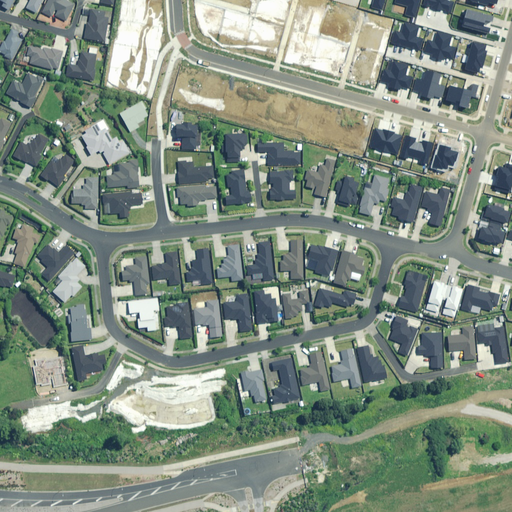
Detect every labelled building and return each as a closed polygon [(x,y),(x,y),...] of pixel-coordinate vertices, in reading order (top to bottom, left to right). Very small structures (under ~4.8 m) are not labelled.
[(14,0),(0,0),(0,1),(4,3),(2,7),(8,11),(14,0)] [(42,0),(29,0),(26,9),(36,14),(42,0)] [(51,19),(55,11),(58,12),(55,18),(66,23),(75,5),(64,0),(47,0),(41,14),(51,19)] [(372,0),(370,8),(381,11),(383,0),(372,0)] [(414,18),(418,0),(394,0),(394,3),(407,7),(404,16),(414,18)] [(430,9),(436,10),(439,0),(423,0),(422,6),(428,8),(429,6),(431,7),(430,9)] [(444,12),(450,14),(453,3),(446,1),(446,0),(439,0),(436,10),(441,12),(442,10),(444,11),(444,12)] [(104,13),(91,10),(89,23),(87,23),(84,41),(108,46),(109,39),(104,38),(108,19),(103,18),(104,13)] [(492,17),(465,10),(460,27),(487,35),(488,31),(480,28),(482,21),(490,23),(492,17)] [(404,47),(410,25),(403,23),(400,33),(394,31),(390,43),(404,47)] [(410,25),(404,47),(419,51),(422,39),(415,37),(418,27),(410,25)] [(10,29),(0,48),(0,53),(5,56),(4,58),(12,61),(22,41),(15,37),(17,32),(10,29)] [(431,58),(436,60),(443,34),(436,32),(433,42),(427,40),(424,52),(432,54),(431,58)] [(443,34),(436,60),(442,62),(443,58),(452,60),(455,49),(448,47),(451,36),(443,34)] [(484,47),(470,43),(466,56),(483,60),(485,52),(482,52),(484,47)] [(42,50),(29,47),(27,56),(31,57),(29,65),(52,70),(52,68),(58,70),(62,52),(43,48),(42,50)] [(96,55),(81,53),(78,67),(68,65),(66,77),(93,82),(95,71),(93,70),(96,55)] [(462,71),(476,75),(478,69),(480,70),(483,60),(466,56),(462,71)] [(387,88),(393,89),(400,64),(392,62),(390,71),(383,70),(380,82),(388,84),(387,88)] [(400,64),(393,89),(399,91),(400,87),(408,90),(412,78),(405,76),(407,66),(400,64)] [(419,97),(425,99),(432,73),(424,71),(422,81),(415,79),(412,91),(420,93),(419,97)] [(36,77),(28,73),(23,83),(13,79),(6,95),(14,99),(13,100),(31,109),(37,98),(35,97),(43,80),(36,76),(36,77)] [(432,73),(425,99),(431,100),(432,97),(440,99),(444,87),(437,85),(439,75),(432,73)] [(460,91),(457,103),(456,107),(465,110),(468,98),(473,99),(476,87),(470,85),(468,92),(461,90),(460,91)] [(460,91),(448,87),(444,101),(452,104),(452,102),(457,103),(460,91)] [(139,128),(137,125),(144,121),(143,119),(147,116),(144,110),(146,109),(142,102),(119,114),(130,133),(139,128)] [(0,149),(10,124),(1,120),(0,121),(0,149)] [(107,128),(103,121),(84,131),(86,134),(81,137),(87,147),(86,147),(90,156),(98,152),(100,154),(102,153),(109,165),(130,154),(122,140),(119,142),(116,138),(112,140),(105,128),(107,128)] [(183,124),(176,123),(176,135),(183,136),(182,148),(197,149),(198,124),(192,124),(192,122),(183,122),(183,124)] [(384,150),(390,130),(384,128),(383,130),(375,128),(370,147),(384,150)] [(396,131),(390,130),(384,150),(384,151),(398,154),(403,136),(395,133),(396,131)] [(246,133),(226,133),(226,144),(223,144),(223,151),(227,151),(227,162),(240,161),(240,149),(243,149),(243,146),(246,145),(246,133)] [(11,158),(26,166),(25,168),(31,171),(33,167),(36,168),(41,161),(38,159),(48,140),(38,135),(36,139),(34,138),(31,145),(29,143),(27,146),(20,142),(11,158)] [(415,158),(419,142),(416,141),(417,138),(407,135),(400,157),(408,159),(409,156),(415,158)] [(422,143),(419,142),(415,158),(421,159),(420,162),(428,164),(434,143),(423,140),(422,143)] [(284,143),(258,142),(258,152),(268,152),(268,164),(301,165),(301,152),(294,152),(294,151),(284,151),(284,143)] [(437,154),(434,166),(448,170),(449,164),(456,166),(460,152),(452,150),(453,147),(442,144),(439,155),(437,154)] [(75,162),(65,156),(62,161),(59,160),(56,165),(51,162),(41,177),(58,188),(75,162)] [(335,162),(327,159),(325,167),(321,165),(318,174),(309,171),(305,187),(316,190),(314,195),(325,198),(335,162)] [(138,173),(137,160),(130,161),(130,163),(119,164),(119,173),(113,173),(113,176),(106,177),(107,188),(127,187),(127,189),(139,188),(137,173),(138,173)] [(192,168),(192,162),(186,163),(186,161),(179,161),(179,172),(178,172),(178,183),(209,181),(208,178),(214,177),(213,167),(192,168)] [(495,188),(509,192),(511,187),(511,164),(506,163),(505,166),(500,164),(497,174),(499,174),(495,188)] [(226,196),(227,204),(238,203),(238,204),(245,203),(245,202),(252,202),(251,194),(249,194),(249,190),(247,191),(244,169),(232,171),(232,174),(227,175),(228,187),(231,186),(232,195),(226,196)] [(270,182),(273,183),(273,186),(273,190),(270,190),(270,199),(296,199),(296,189),(291,189),(291,180),(293,180),(293,171),(271,171),(270,182)] [(338,195),(337,199),(340,200),(339,202),(351,204),(353,195),(355,195),(358,183),(352,182),(353,178),(345,176),(343,184),(338,183),(335,195),(338,195)] [(389,180),(374,176),(371,189),(366,188),(365,188),(358,213),(370,216),(374,204),(378,205),(379,201),(386,203),(389,191),(386,190),(389,180)] [(98,179),(86,178),(85,185),(83,185),(83,191),(73,190),(72,204),(85,205),(84,209),(97,210),(98,179)] [(494,182),(488,179),(485,186),(491,189),(494,182)] [(405,200),(394,196),(391,206),(395,207),(393,214),(400,216),(400,218),(413,222),(423,187),(412,184),(410,192),(407,192),(405,200)] [(216,187),(206,188),(206,186),(177,188),(178,205),(186,205),(187,207),(198,206),(197,201),(217,200),(216,187)] [(451,190),(442,187),(440,195),(427,191),(423,206),(429,208),(428,210),(433,212),(430,224),(441,226),(451,190)] [(131,193),(102,195),(103,204),(107,204),(108,215),(119,214),(119,218),(128,218),(128,209),(142,208),(141,193),(131,194),(131,193)] [(491,216),(489,222),(501,225),(503,220),(507,222),(511,210),(504,208),(505,207),(488,202),(485,214),(491,216)] [(10,216),(11,213),(0,210),(0,241),(3,241),(7,225),(12,227),(15,217),(10,216)] [(501,225),(489,222),(488,227),(482,225),(478,237),(495,242),(496,240),(502,242),(505,230),(500,229),(501,225)] [(13,265),(25,268),(29,257),(30,258),(34,244),(37,246),(41,235),(34,233),(35,229),(21,225),(20,230),(15,228),(12,240),(16,241),(16,244),(17,244),(15,253),(16,254),(13,265)] [(269,241),(258,242),(259,254),(257,254),(257,259),(253,259),(254,266),(246,266),(247,278),(261,276),(262,281),(273,280),(269,241)] [(290,255),(283,255),(283,262),(280,262),(280,273),(290,273),(290,281),(303,280),(302,241),(290,242),(290,255)] [(74,254),(66,246),(59,254),(48,245),(37,258),(47,268),(41,275),(49,282),(74,254)] [(229,256),(226,256),(226,259),(223,259),(224,264),(221,264),(221,268),(216,269),(217,279),(229,277),(230,282),(243,281),(239,245),(228,246),(229,256)] [(336,251),(312,245),(308,262),(318,264),(315,274),(330,277),(336,251)] [(198,260),(193,261),(194,267),(190,267),(191,273),(186,273),(187,282),(192,282),(193,285),(200,284),(201,286),(212,285),(208,249),(197,250),(198,260)] [(180,285),(177,252),(165,253),(166,264),(152,266),(153,283),(168,281),(169,286),(180,285)] [(356,256),(342,252),(333,284),(345,287),(349,273),(362,276),(365,267),(361,266),(363,259),(356,257),(356,256)] [(121,272),(122,281),(129,281),(129,283),(133,283),(135,297),(147,296),(146,285),(149,284),(146,257),(135,258),(136,266),(126,267),(126,272),(121,272)] [(85,268),(75,259),(58,277),(62,282),(52,292),(64,303),(71,296),(72,297),(81,288),(76,283),(79,281),(75,277),(85,268)] [(423,273),(415,270),(413,276),(407,275),(405,283),(406,283),(405,287),(406,287),(404,295),(401,294),(398,304),(417,310),(426,281),(421,279),(423,273)] [(0,286),(13,289),(15,276),(0,272),(0,286)] [(443,299),(447,285),(444,284),(444,282),(435,279),(426,309),(438,312),(442,298),(443,299)] [(496,306),(500,293),(489,290),(488,293),(479,291),(480,287),(468,283),(461,308),(470,311),(472,305),(491,310),(493,305),(496,306)] [(452,286),(449,285),(445,299),(446,300),(443,313),(454,317),(462,287),(453,284),(452,286)] [(320,288),(315,305),(324,308),(324,305),(332,307),(333,302),(349,307),(350,304),(354,305),(357,294),(345,291),(343,295),(320,288)] [(264,290),(255,291),(258,323),(268,322),(267,318),(270,318),(270,322),(279,321),(276,298),(272,299),(271,294),(265,295),(264,290)] [(310,303),(308,290),(299,291),(300,299),(291,300),(291,294),(283,294),(286,319),(299,318),(298,311),(303,311),(302,304),(310,303)] [(252,331),(248,294),(236,295),(237,303),(223,304),(225,320),(238,319),(240,332),(252,331)] [(158,311),(157,300),(128,302),(129,314),(139,313),(139,320),(138,320),(138,329),(147,328),(147,332),(155,331),(154,311),(158,311)] [(222,337),(218,301),(207,302),(208,308),(194,310),(195,326),(202,325),(202,326),(208,326),(210,338),(222,337)] [(177,306),(167,307),(168,317),(164,317),(165,330),(179,329),(180,341),(192,340),(188,303),(176,304),(177,306)] [(87,329),(85,305),(76,306),(76,308),(70,308),(71,320),(70,320),(72,342),(91,341),(90,329),(87,329)] [(407,321),(397,317),(389,340),(402,344),(399,355),(408,358),(417,329),(406,326),(407,321)] [(509,362),(504,326),(495,327),(495,330),(479,332),(481,343),(487,342),(487,345),(492,344),(493,353),(496,353),(497,363),(509,362)] [(476,360),(473,327),(462,328),(462,335),(448,336),(449,352),(463,351),(464,361),(476,360)] [(418,355),(424,355),(424,357),(430,357),(430,369),(442,369),(442,334),(422,334),(422,346),(418,346),(418,355)] [(382,366),(380,355),(371,357),(369,345),(356,347),(363,384),(387,380),(385,366),(382,366)] [(106,364),(105,355),(98,356),(98,353),(85,355),(83,346),(72,348),(78,382),(87,380),(86,373),(103,370),(102,364),(106,364)] [(360,387),(352,349),(340,352),(342,364),(330,366),(333,383),(349,379),(351,389),(360,387)] [(329,390),(322,353),(309,355),(311,365),(299,368),(302,386),(318,383),(320,392),(329,390)] [(55,386),(67,384),(62,358),(45,361),(45,360),(37,361),(38,367),(34,368),(37,384),(42,383),(43,385),(50,384),(49,377),(53,376),(55,386)] [(299,400),(291,359),(271,363),(272,370),(273,372),(279,371),(282,387),(273,389),(275,397),(271,398),(272,405),(299,400)] [(263,383),(261,371),(241,375),(244,392),(250,391),(251,396),(253,396),(254,403),(266,401),(262,383),(263,383)]
